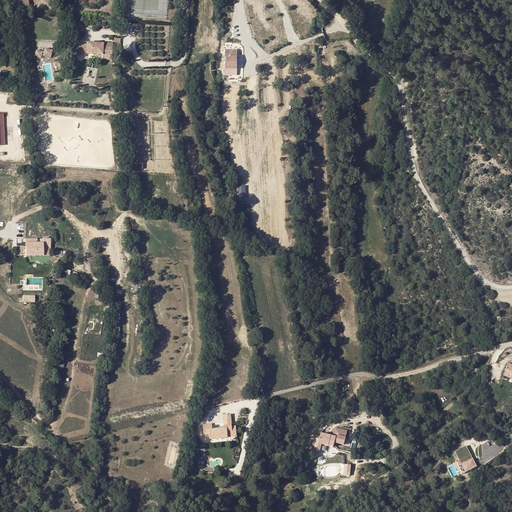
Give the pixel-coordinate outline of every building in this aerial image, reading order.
[(114,38),(113,43),(113,49),(121,50),(121,38),(114,38)] [(113,49),(113,43),(104,43),(97,43),(96,44),(94,44),(94,43),(89,42),(89,44),(77,47),(79,55),(88,53),(113,55),(113,49)] [(51,57),(52,49),(44,47),(42,56),(51,57)] [(225,68),(236,69),(236,56),(236,50),(224,50),(224,63),(220,63),(220,69),(225,68)] [(18,224),(18,233),(40,233),(40,224),(18,224)] [(25,243),(25,255),(50,255),(50,239),(16,239),(16,243),(25,243)] [(43,290),(43,277),(23,277),(23,290),(43,290)] [(232,432),(231,426),(231,414),(223,415),(224,428),(212,429),(212,423),(203,424),(204,434),(208,434),(209,438),(227,437),(226,432),(232,432)] [(236,426),(231,426),(232,432),(226,432),(227,437),(237,436),(236,426)] [(334,427),(333,433),(336,434),(334,443),(344,445),(347,430),(334,427)] [(328,446),(328,444),(333,445),(335,436),(320,433),(319,439),(316,438),(313,450),(319,452),(321,444),(328,446)] [(462,464),(466,472),(477,466),(473,458),(466,446),(455,452),(462,464)] [(343,475),(350,476),(351,465),(345,464),(343,475)]
